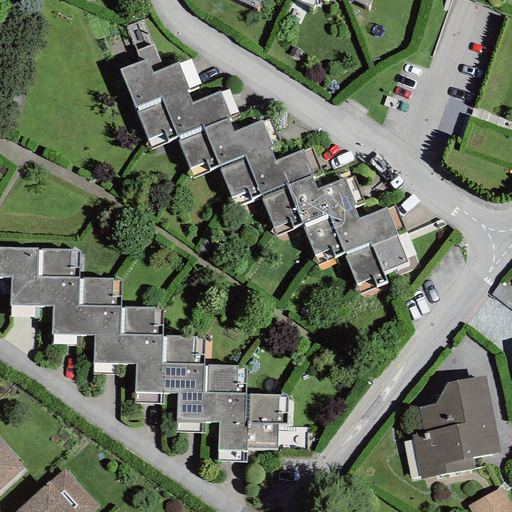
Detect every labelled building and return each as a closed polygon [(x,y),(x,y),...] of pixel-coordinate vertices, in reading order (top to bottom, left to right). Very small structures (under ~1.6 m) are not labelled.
[(259,0),(236,0),(256,9),(259,0)] [(119,69),(134,108),(185,89),(187,88),(178,63),(162,68),(153,44),(136,50),(140,61),(119,69)] [(185,89),(134,108),(150,149),(177,139),(176,136),(202,126),(203,128),(227,119),(230,118),(219,92),(190,103),(185,89)] [(176,136),(177,139),(193,178),(210,171),(209,169),(219,165),(244,155),(245,158),(269,148),(271,147),(261,122),(233,133),(227,119),(203,128),(202,126),(176,136)] [(275,162),(269,148),(245,158),(244,155),(219,165),(236,207),(252,201),(251,198),(259,195),(286,184),(287,186),(310,177),(313,176),(303,151),(275,162)] [(286,184),(259,195),(275,236),(293,229),(292,227),(301,223),(328,212),(329,215),(352,206),(355,205),(344,179),(315,190),(310,177),(287,186),(286,184)] [(328,212),(301,223),(318,264),(344,254),(356,284),(373,277),(376,286),(387,282),(383,272),(408,262),(385,207),(358,219),(352,206),(329,215),(328,212)] [(79,251),(0,248),(0,277),(11,278),(10,306),(9,317),(38,318),(39,307),(52,307),(77,308),(77,305),(120,307),(121,282),(112,281),(112,279),(78,278),(79,251)] [(120,307),(77,305),(77,308),(52,307),(52,334),(51,345),(76,346),(76,335),(93,335),(162,337),(163,308),(120,307)] [(162,337),(93,335),(92,374),(117,375),(118,364),(135,365),(204,366),(204,337),(162,337)] [(246,394),(246,366),(204,366),(135,365),(135,403),(162,404),(162,393),(177,393),(246,394)] [(495,457),(482,390),(449,397),(438,417),(423,419),(428,442),(416,444),(423,480),(466,472),(464,463),(495,457)] [(246,394),(177,393),(176,433),(205,434),(205,422),(219,423),(277,424),(286,424),(287,395),(246,394)] [(277,424),(219,423),(218,461),(246,461),(246,448),(277,449),(277,424)] [(0,442),(0,489),(23,468),(0,442)] [(93,511),(99,507),(64,469),(50,482),(48,481),(14,511),(93,511)] [(508,511),(499,496),(470,511),(508,511)]
